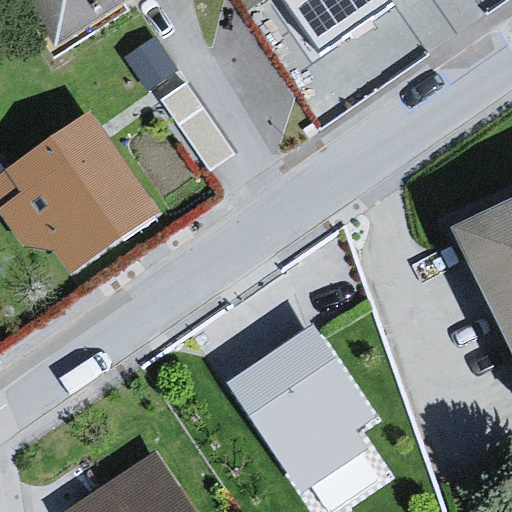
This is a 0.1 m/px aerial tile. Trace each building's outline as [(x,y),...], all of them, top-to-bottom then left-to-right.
[(14,0),(58,63),(156,0),(14,0)] [(286,0),(316,45),(384,0),(286,0)] [(95,125),(0,188),(0,226),(26,257),(52,267),(75,290),(165,227),(95,125)] [(511,202),(453,231),(511,348),(511,202)] [(315,322),(223,386),(296,491),(363,445),(356,434),(381,416),(315,322)] [(187,511),(151,458),(71,511),(187,511)]
